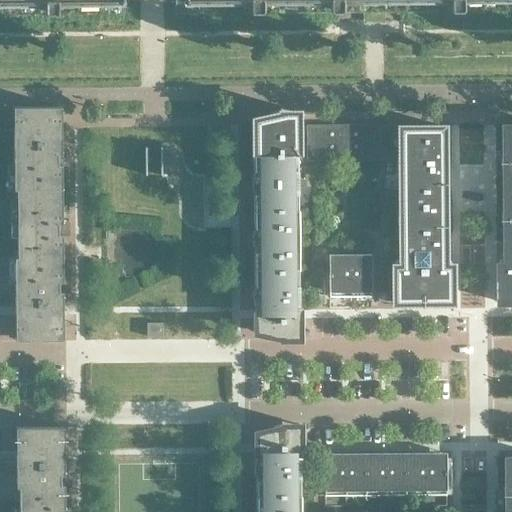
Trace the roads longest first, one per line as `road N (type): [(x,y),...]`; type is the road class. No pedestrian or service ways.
road 1 (unclassified): [(477,348),(240,352)]
road 2 (unclassified): [(241,413),(477,412)]
road 3 (unclassified): [(73,416),(241,413)]
road 4 (unclassified): [(240,352),(73,353)]
